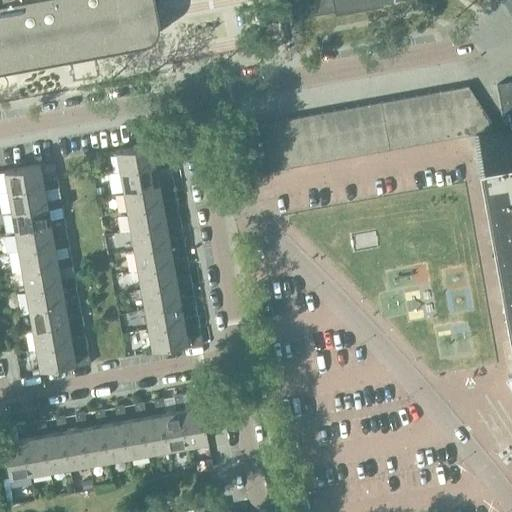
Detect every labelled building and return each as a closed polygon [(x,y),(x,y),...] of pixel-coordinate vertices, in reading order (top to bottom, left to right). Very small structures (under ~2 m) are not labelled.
[(0,0),(0,59),(122,37),(125,36),(129,34),(131,32),(133,30),(135,29),(155,0),(0,0)] [(289,0),(293,19),(295,19),(294,17),(334,10),(334,12),(336,11),(335,10),(388,0),(289,0)] [(511,82),(497,85),(503,122),(511,120),(511,82)] [(468,110),(472,134),(473,134),(511,352),(511,126),(496,129),(468,85),(463,86),(468,110)] [(456,112),(468,110),(463,86),(452,88),(456,112)] [(444,114),(456,112),(452,88),(440,90),(444,114)] [(432,116),(444,114),(440,90),(428,93),(432,116)] [(421,118),(432,116),(428,93),(416,95),(421,118)] [(409,121),(421,118),(416,95),(405,97),(409,121)] [(397,123),(409,121),(405,97),(393,99),(397,123)] [(385,125),(397,123),(393,99),(381,101),(385,125)] [(373,127),(385,125),(381,101),(369,103),(373,127)] [(362,129),(373,127),(369,103),(357,105),(362,129)] [(350,131),(362,129),(357,105),(346,108),(350,131)] [(338,133),(350,131),(346,108),(334,110),(338,133)] [(326,136),(338,133),(334,110),(322,112),(326,136)] [(460,136),(472,134),(468,110),(456,112),(460,136)] [(315,138),(326,136),(322,112),(310,114),(315,138)] [(448,138),(460,136),(456,112),(444,114),(448,138)] [(303,140),(315,138),(310,114),(298,116),(303,140)] [(437,140),(448,138),(444,114),(432,116),(437,140)] [(291,142),(303,140),(298,116),(287,118),(291,142)] [(425,142),(437,140),(432,116),(421,118),(425,142)] [(279,144),(291,142),(287,118),(275,120),(279,144)] [(413,144),(425,142),(421,118),(409,121),(413,144)] [(267,146),(279,144),(275,120),(263,123),(267,146)] [(401,146),(413,144),(409,121),(397,123),(401,146)] [(267,146),(263,123),(263,122),(248,124),(250,137),(232,141),(239,176),(272,171),(272,170),(267,146)] [(389,148),(401,146),(397,123),(385,125),(389,148)] [(230,128),(232,141),(250,137),(248,124),(230,128)] [(378,151),(389,148),(385,125),(373,127),(378,151)] [(366,153),(378,151),(373,127),(362,129),(366,153)] [(354,155),(366,153),(362,129),(350,131),(354,155)] [(342,157),(354,155),(350,131),(338,133),(342,157)] [(330,159),(342,157),(338,133),(326,136),(330,159)] [(319,161),(330,159),(326,136),(315,138),(319,161)] [(307,163),(319,161),(315,138),(303,140),(307,163)] [(295,166),(307,163),(303,140),(291,142),(295,166)] [(283,168),(295,166),(291,142),(279,144),(283,168)] [(116,150),(119,170),(156,163),(157,168),(171,166),(169,157),(155,159),(152,143),(116,150)] [(272,170),(283,168),(279,144),(267,146),(272,170)] [(119,170),(123,190),(159,183),(160,188),(174,185),(173,176),(158,179),(157,168),(156,163),(119,170)] [(4,170),(7,190),(44,184),(44,188),(59,186),(57,177),(43,180),(40,164),(4,170)] [(123,190),(126,210),(163,203),(164,208),(178,205),(176,196),(162,199),(160,188),(159,183),(123,190)] [(7,190),(11,210),(47,203),(48,208),(62,206),(61,197),(46,199),(44,188),(44,184),(7,190)] [(11,210),(14,230),(51,223),(52,228),(66,225),(64,216),(50,219),(48,208),(47,203),(11,210)] [(126,210),(130,229),(166,223),(167,227),(181,225),(180,216),(166,218),(164,208),(163,203),(126,210)] [(14,230),(18,250),(54,243),(55,248),(69,245),(68,236),(53,239),(52,228),(51,223),(14,230)] [(130,229),(134,249),(170,243),(171,247),(185,244),(183,235),(169,238),(167,227),(166,223),(130,229)] [(18,250),(22,270),(58,263),(59,267),(73,265),(71,256),(57,258),(55,248),(54,243),(18,250)] [(134,249),(137,269),(174,263),(174,267),(188,264),(187,255),(173,258),(171,247),(170,243),(134,249)] [(22,270),(25,289),(61,283),(62,287),(76,284),(75,276),(61,278),(59,267),(58,263),(22,270)] [(137,269),(141,289),(177,282),(178,286),(192,284),(190,275),(176,277),(174,267),(174,263),(137,269)] [(141,289),(144,309),(181,302),(181,306),(195,303),(194,294),(180,297),(178,286),(177,282),(141,289)] [(25,289),(29,309),(65,303),(66,307),(80,304),(78,295),(64,298),(62,287),(61,283),(25,289)] [(144,309),(148,329),(184,322),(185,326),(199,323),(197,314),(183,317),(181,306),(181,302),(144,309)] [(29,309),(32,329),(69,323),(69,326),(83,324),(82,315),(68,317),(66,307),(65,303),(29,309)] [(184,322),(148,329),(151,349),(187,343),(188,345),(203,343),(201,334),(187,336),(185,326),(184,322)] [(32,329),(36,349),(72,343),(73,346),(87,343),(85,335),(71,337),(69,326),(69,323),(32,329)] [(72,343),(36,349),(39,369),(75,363),(76,366),(90,363),(89,354),(75,357),(73,346),(72,343)] [(196,406),(185,408),(181,408),(188,445),(207,441),(201,405),(205,404),(202,390),(193,391),(196,406)] [(176,409),(165,411),(161,412),(168,448),(188,445),(181,408),(185,408),(182,393),(173,395),(176,409)] [(156,413),(145,415),(141,415),(148,452),(168,448),(161,412),(165,411),(162,397),(154,399),(156,413)] [(137,416),(126,418),(122,419),(128,455),(148,452),(141,415),(145,415),(143,400),(134,402),(137,416)] [(117,420),(106,422),(102,422),(108,459),(128,455),(122,419),(126,418),(123,404),(114,406),(117,420)] [(97,423),(86,425),(82,426),(88,462),(108,459),(102,422),(106,422),(103,408),(95,409),(97,423)] [(78,427),(67,429),(62,430),(69,466),(88,462),(82,426),(86,425),(84,411),(75,413),(78,427)] [(58,430),(47,432),(42,433),(49,470),(69,466),(62,430),(67,429),(64,415),(55,416),(58,430)] [(38,434),(27,436),(22,437),(29,473),(49,470),(42,433),(47,432),(45,418),(36,420),(38,434)] [(22,437),(27,436),(25,422),(16,423),(18,437),(3,440),(9,477),(29,473),(22,437)] [(214,511),(223,511),(222,502),(213,504),(214,511)]
